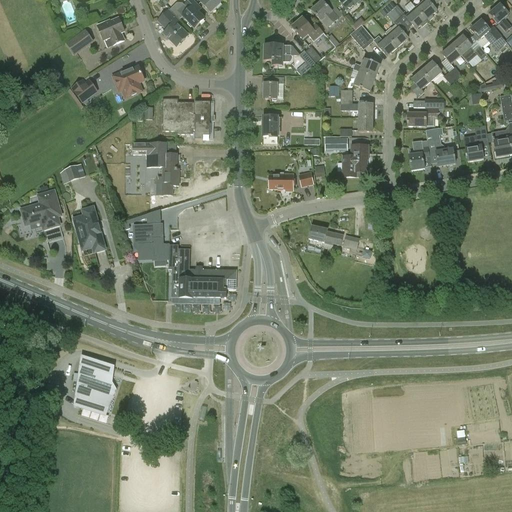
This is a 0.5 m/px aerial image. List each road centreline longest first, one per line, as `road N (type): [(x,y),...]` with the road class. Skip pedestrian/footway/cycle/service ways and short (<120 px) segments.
road 1 (primary): [(230,350),(146,340),(0,280)]
road 2 (residential): [(390,195),(396,73),(482,0)]
road 3 (primary): [(290,353),(511,341)]
road 4 (residential): [(239,85),(169,74),(134,0)]
road 5 (residential): [(252,229),(238,188),(239,85)]
road 6 (residential): [(252,229),(390,195)]
road 7 (secondary): [(246,378),(230,511)]
road 8 (secondary): [(242,511),(265,381)]
road 9 (residential): [(390,195),(511,176)]
